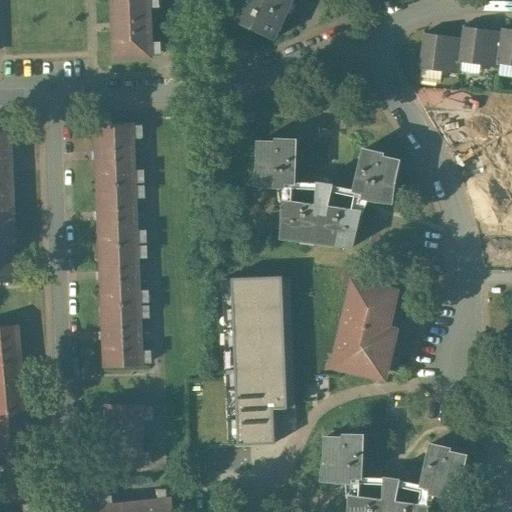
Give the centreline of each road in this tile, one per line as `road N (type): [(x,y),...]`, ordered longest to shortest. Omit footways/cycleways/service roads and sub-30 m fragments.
road 1 (residential): [(68,511),(51,94)]
road 2 (residential): [(355,31),(423,139),(465,241),(468,276),(454,354)]
road 3 (residential): [(51,94),(227,80),(355,31)]
road 4 (residential): [(355,31),(482,0)]
